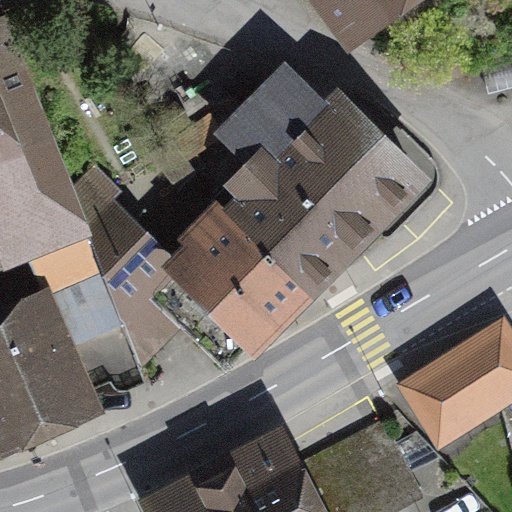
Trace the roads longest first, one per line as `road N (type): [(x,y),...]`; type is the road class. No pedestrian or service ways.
road 1 (secondary): [(86,480),(233,409),(511,248)]
road 2 (residential): [(187,0),(326,56),(482,154),(511,185)]
